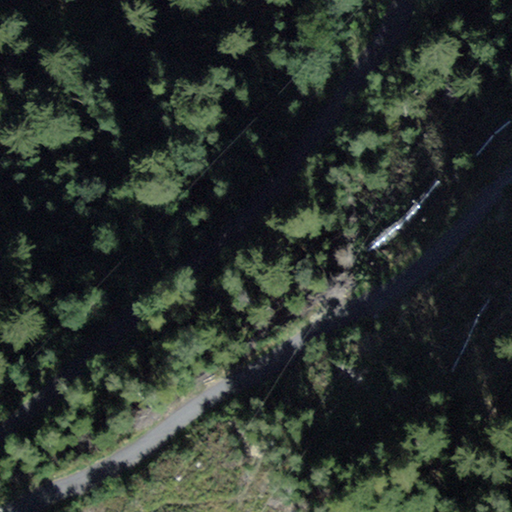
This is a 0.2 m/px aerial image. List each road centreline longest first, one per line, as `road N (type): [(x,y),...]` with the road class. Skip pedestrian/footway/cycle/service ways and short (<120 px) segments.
road 1 (unclassified): [(401,0),(381,52),(270,214),(0,457)]
road 2 (unclassified): [(58,511),(126,473),(184,419),(442,247),(489,189),(511,174)]
